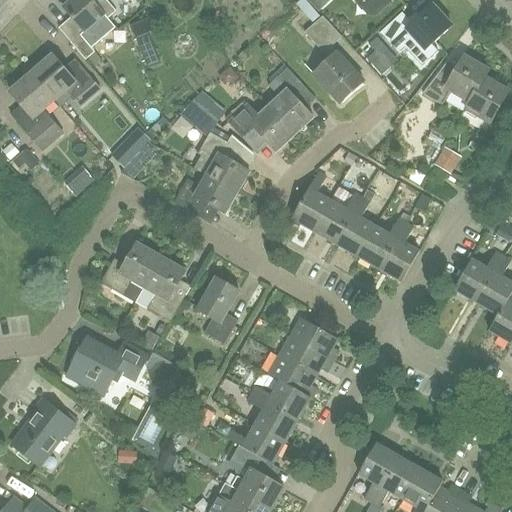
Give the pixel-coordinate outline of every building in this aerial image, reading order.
[(91,0),(72,0),(63,8),(85,33),(96,23),(107,37),(117,28),(109,19),(109,20),(91,0)] [(106,0),(91,0),(109,20),(109,19),(117,12),(106,0)] [(323,16),(322,18),(306,0),(302,0),(297,5),(315,25),(306,33),(331,59),(315,74),(341,104),(365,82),(332,46),(342,37),(323,16)] [(352,0),(368,17),(377,17),(391,4),(388,0),(352,0)] [(426,51),(453,27),(433,6),(413,24),(403,14),(381,35),(399,54),(415,39),(426,51)] [(86,60),(96,53),(81,35),(72,43),(86,60)] [(54,56),(32,75),(54,100),(66,91),(80,107),(101,89),(81,66),(70,76),(54,56)] [(485,79),(486,79),(490,72),(465,58),(454,78),(443,71),(423,96),(442,107),(451,92),(470,103),(471,103),(485,79)] [(226,88),(238,80),(227,63),(215,71),(226,88)] [(280,98),(270,107),(296,135),(315,119),(298,100),(308,90),(289,69),(270,87),(280,98)] [(43,110),(54,100),(32,75),(11,93),(27,112),(17,121),(43,153),(65,134),(57,126),(43,110)] [(486,79),(485,79),(471,103),(470,103),(466,110),(485,122),(477,136),(493,146),(509,119),(498,112),(509,93),(486,79)] [(199,121),(210,105),(192,93),(181,109),(199,121)] [(230,123),(249,145),(258,155),(269,145),(277,153),(296,135),(270,107),(260,117),(249,106),(230,123)] [(237,148),(212,134),(211,133),(199,154),(203,156),(195,169),(207,175),(207,176),(238,194),(251,172),(230,160),(237,148)] [(151,165),(158,150),(141,141),(133,156),(151,165)] [(440,146),(429,162),(445,172),(455,156),(440,146)] [(338,150),(336,157),(344,159),(337,183),(360,190),(369,160),(338,150)] [(443,185),(448,176),(436,169),(431,178),(443,185)] [(81,171),(63,187),(71,196),(89,181),(81,171)] [(314,233),(332,202),(318,193),(327,178),(319,173),(292,220),(314,233)] [(226,215),(238,194),(207,176),(201,186),(191,180),(187,188),(183,189),(175,203),(200,217),(208,204),(226,215)] [(406,202),(403,184),(388,187),(392,205),(406,202)] [(358,258),(376,226),(362,218),(371,203),(370,202),(375,194),(367,190),(362,198),(363,198),(336,245),(358,258)] [(336,245),(363,198),(362,198),(355,194),(346,210),(332,202),(314,233),(336,245)] [(380,270),(407,224),(399,219),(390,234),(376,226),(358,258),(380,270)] [(415,228),(407,224),(380,270),(402,283),(420,252),(406,244),(415,228)] [(135,303),(161,258),(137,245),(125,266),(114,259),(101,283),(135,303)] [(477,304),(503,258),(495,253),(486,269),(472,261),(454,292),(477,304)] [(186,272),(161,258),(135,303),(136,304),(145,288),(156,294),(147,309),(171,323),(184,299),(174,293),(186,272)] [(498,317),(511,292),(511,284),(502,279),(511,263),(503,258),(477,304),(498,317)] [(226,314),(239,292),(216,279),(198,311),(213,320),(205,334),(224,346),(238,322),(226,314)] [(511,345),(511,343),(511,292),(498,317),(489,332),(511,345)] [(302,319),(291,337),(334,362),(340,352),(334,348),(339,340),(302,319)] [(334,362),(291,337),(280,356),(318,378),(322,370),(328,373),(334,362)] [(123,375),(135,381),(148,357),(124,344),(118,357),(88,341),(69,378),(104,396),(112,381),(118,384),(123,375)] [(313,386),(318,378),(280,356),(269,375),(281,382),(312,400),(313,401),(319,390),(313,386)] [(299,422),(312,400),(281,382),(273,396),(257,387),(253,395),(299,422)] [(299,422),(253,395),(248,403),(264,412),(256,426),(287,443),(299,422)] [(67,437),(76,425),(44,400),(34,412),(38,415),(13,447),(38,466),(63,434),(67,437)] [(274,466),(287,443),(256,426),(248,440),(233,431),(228,439),(274,466)] [(274,466),(228,439),(228,440),(240,447),(228,466),(235,470),(238,477),(232,488),(272,511),(285,489),(261,475),(268,463),(274,466)] [(373,504),(399,458),(376,445),(359,475),(374,484),(365,499),(373,504)] [(157,461),(162,450),(159,448),(156,454),(149,451),(147,454),(157,461)] [(403,501),(421,470),(399,458),(373,504),(380,508),(389,493),(403,501)] [(426,511),(440,488),(443,483),(421,470),(403,501),(417,509),(415,511),(426,511)] [(13,476),(7,486),(27,497),(33,487),(13,476)] [(271,511),(272,511),(232,488),(225,485),(220,496),(218,495),(213,506),(209,511),(271,511)] [(450,511),(462,493),(451,487),(448,493),(440,488),(426,511),(450,511)] [(475,511),(477,509),(469,505),(472,499),(462,493),(450,511),(475,511)] [(50,511),(45,507),(35,500),(27,509),(14,499),(3,511),(50,511)]
